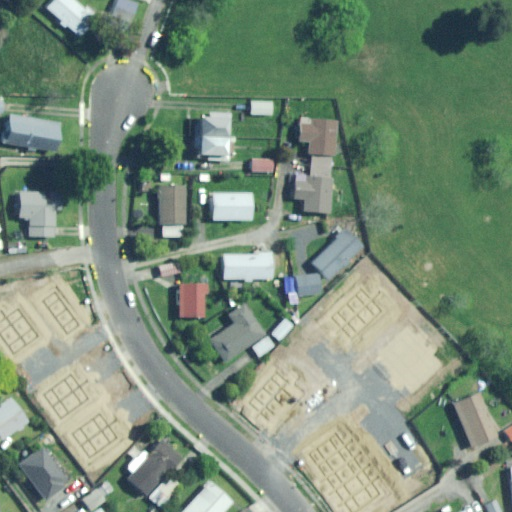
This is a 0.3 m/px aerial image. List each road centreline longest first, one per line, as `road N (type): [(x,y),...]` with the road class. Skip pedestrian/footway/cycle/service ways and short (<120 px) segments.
road 1 (residential): [(299,511),(183,400),(146,352),(107,252)]
road 2 (residential): [(107,252),(105,153),(122,90)]
